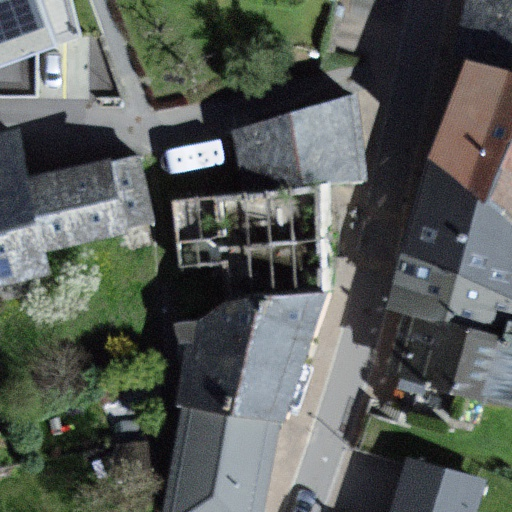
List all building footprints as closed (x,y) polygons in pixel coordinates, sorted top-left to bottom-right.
[(59,0),(0,0),(0,48),(7,47),(9,56),(69,43),(59,0)] [(511,3),(497,0),(465,0),(451,57),(472,63),(511,72),(511,3)] [(421,173),(418,185),(475,200),(511,209),(506,227),(511,229),(511,72),(472,63),(451,57),(438,110),(421,173)] [(348,101),(233,136),(241,191),(318,181),(329,179),(358,176),(348,101)] [(35,243),(23,183),(15,143),(0,143),(0,277),(40,269),(35,243)] [(45,178),(23,183),(35,243),(143,221),(131,161),(45,178)] [(325,236),(324,227),(318,181),(241,191),(175,200),(178,227),(183,262),(214,258),(216,258),(222,299),(311,287),(332,284),(325,236)] [(511,209),(475,200),(418,185),(413,204),(409,222),(398,264),(511,293),(511,229),(506,227),(511,209)] [(492,333),(495,321),(506,324),(511,298),(511,293),(398,264),(387,306),(405,311),(492,333)] [(172,406),(184,409),(268,427),(276,429),(311,287),(222,299),(191,325),(172,406)] [(495,321),(492,333),(405,311),(389,373),(511,404),(511,325),(506,324),(495,321)] [(217,511),(218,509),(232,511),(248,511),(268,427),(184,409),(159,511),(217,511)] [(469,511),(476,488),(407,467),(393,511),(469,511)]
